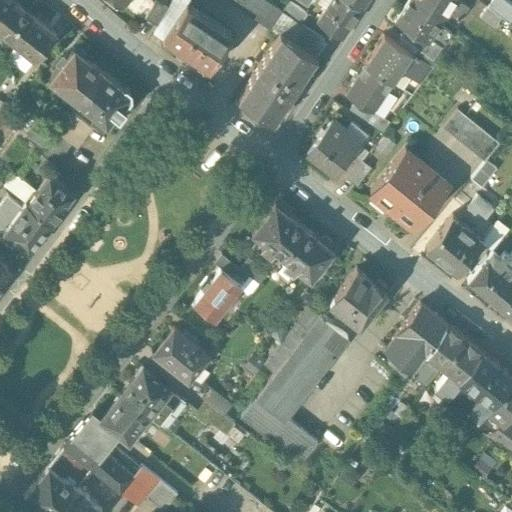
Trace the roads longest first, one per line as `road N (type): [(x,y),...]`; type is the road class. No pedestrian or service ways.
road 1 (residential): [(4,490),(279,160)]
road 2 (residential): [(511,346),(279,160)]
road 3 (residential): [(0,291),(170,67)]
road 4 (residential): [(383,0),(279,160)]
road 5 (residential): [(279,160),(170,67)]
